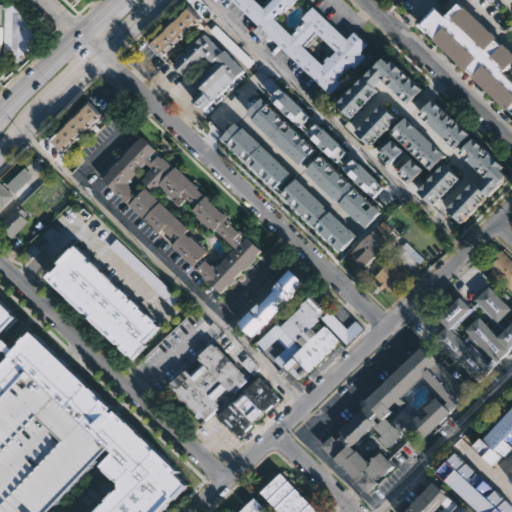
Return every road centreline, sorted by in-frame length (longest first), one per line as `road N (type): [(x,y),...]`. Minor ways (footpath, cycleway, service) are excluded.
road 1 (residential): [(192,511),(511,205)]
road 2 (residential): [(385,327),(100,55)]
road 3 (residential): [(224,481),(0,266)]
road 4 (residential): [(511,141),(368,0)]
